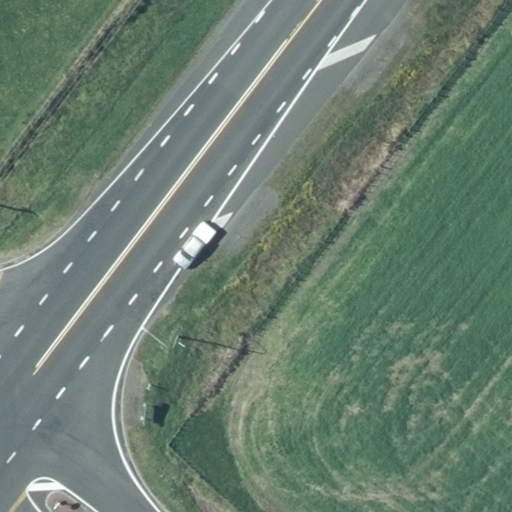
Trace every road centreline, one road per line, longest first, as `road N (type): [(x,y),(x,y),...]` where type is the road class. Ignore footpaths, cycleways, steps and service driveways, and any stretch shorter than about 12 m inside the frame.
road 1 (trunk): [(324,0),(21,392)]
road 2 (unclassified): [(21,392),(140,511)]
